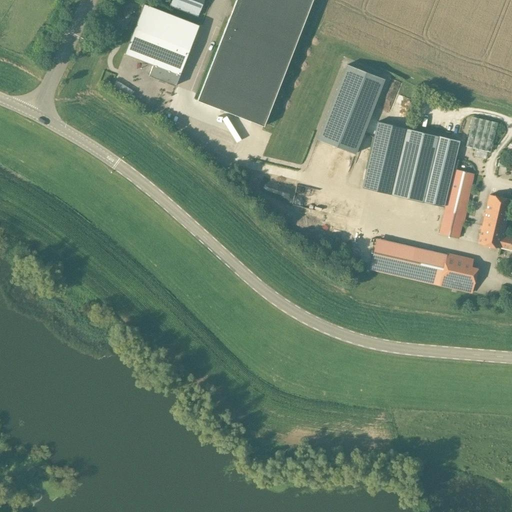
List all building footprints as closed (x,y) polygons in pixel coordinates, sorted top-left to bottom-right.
[(198,16),(204,0),(172,0),(170,6),(198,16)] [(264,126),(312,0),(236,0),(197,100),(264,126)] [(175,86),(199,25),(143,4),(143,5),(132,32),(124,53),(153,64),(149,75),(175,86)] [(384,80),(347,66),(318,140),(337,147),(356,154),(384,80)] [(497,123),(473,117),(466,146),(490,152),(497,123)] [(444,206),(459,141),(438,136),(407,128),(392,194),(423,202),(444,206)] [(456,161),(455,169),(469,170),(470,163),(456,161)] [(459,240),(474,174),(454,169),(438,235),(459,240)] [(504,236),(503,236),(511,199),(490,194),(478,244),(500,249),(501,247),(504,236)] [(511,238),(504,236),(501,247),(511,249),(511,238)] [(446,255),(417,248),(375,238),(369,270),(472,292),(477,268),(471,266),(472,260),(446,253),(446,255)]
